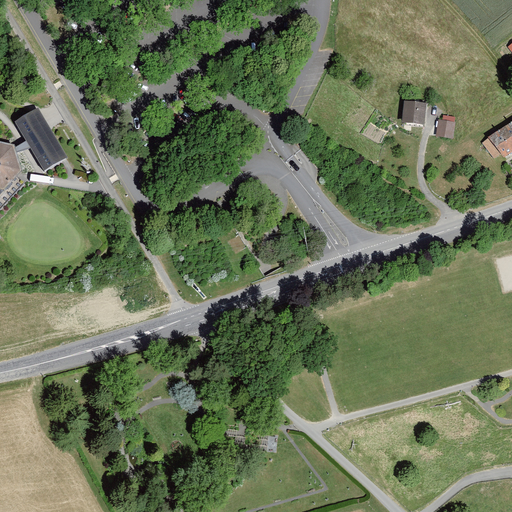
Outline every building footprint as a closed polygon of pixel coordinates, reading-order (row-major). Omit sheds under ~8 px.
[(426,104),(406,102),(404,120),(424,123),(426,104)] [(18,121),(30,146),(33,145),(46,172),(69,162),(44,109),(18,121)] [(455,123),(440,121),(438,135),(452,137),(455,123)] [(511,121),(485,139),(499,161),(511,152),(511,121)] [(15,144),(0,140),(0,194),(4,190),(22,170),(15,144)]
